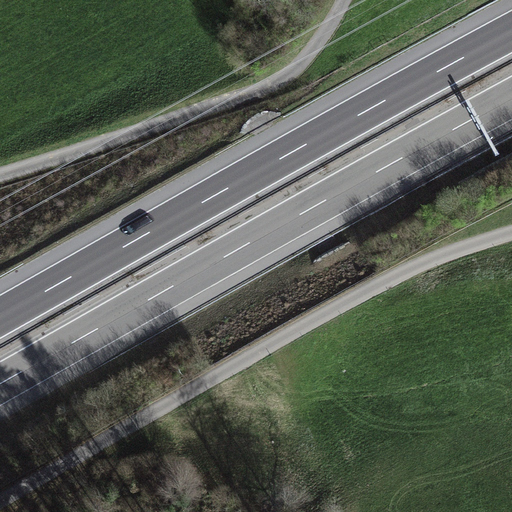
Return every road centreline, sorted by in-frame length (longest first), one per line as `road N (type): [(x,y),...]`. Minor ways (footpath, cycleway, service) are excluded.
road 1 (motorway): [(0,385),(511,99)]
road 2 (motorway): [(511,31),(0,316)]
road 3 (unclassified): [(511,231),(437,254),(0,500)]
road 4 (track): [(0,176),(204,115),(291,74),(344,0)]
